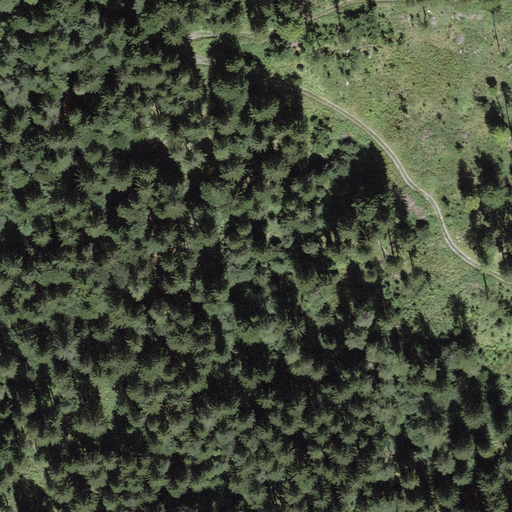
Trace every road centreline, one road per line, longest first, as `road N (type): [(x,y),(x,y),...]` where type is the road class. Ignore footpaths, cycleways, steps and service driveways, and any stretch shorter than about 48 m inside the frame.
road 1 (track): [(511,282),(455,252),(433,203),(354,119),(293,86),(186,55),(181,45),(189,36),(263,34),(357,0)]
road 2 (track): [(494,511),(468,485),(389,480),(244,393),(210,383),(151,332),(0,230)]
